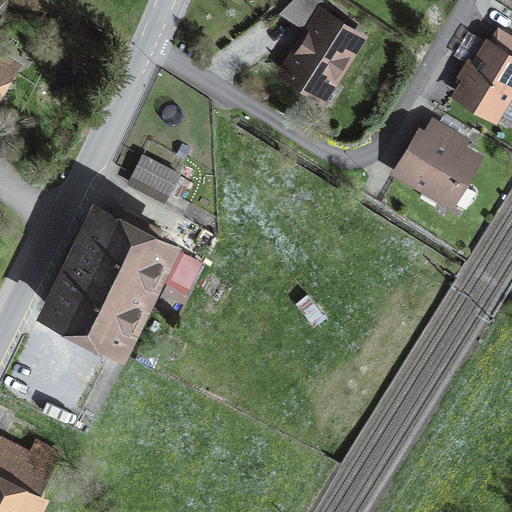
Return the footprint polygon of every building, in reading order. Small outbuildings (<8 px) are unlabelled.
[(311,27),(282,72),(323,97),(358,41),(339,29),(343,24),(322,11),(327,2),(323,0),(291,0),(282,9),(311,27)] [(468,75),(459,90),(496,112),(511,86),(511,36),(498,27),(475,64),(468,60),(461,71),(468,75)] [(420,132),(398,169),(443,196),(453,180),(459,184),(475,157),(460,148),(466,140),(435,122),(427,136),(420,132)] [(142,155),(133,173),(169,191),(178,174),(142,155)] [(100,213),(52,309),(117,341),(151,270),(186,288),(199,263),(100,213)] [(0,436),(0,511),(23,511),(55,451),(44,445),(41,450),(33,446),(30,451),(0,436)]
